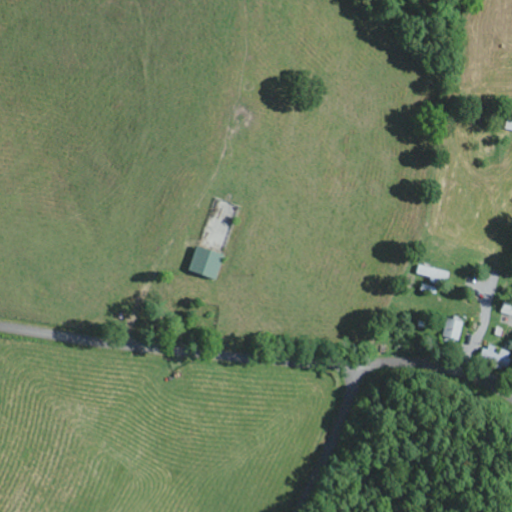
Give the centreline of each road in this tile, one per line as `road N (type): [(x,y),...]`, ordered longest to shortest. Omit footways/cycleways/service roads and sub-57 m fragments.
road 1 (residential): [(511,399),(430,366),(248,358),(0,325)]
road 2 (residential): [(295,511),(360,364)]
